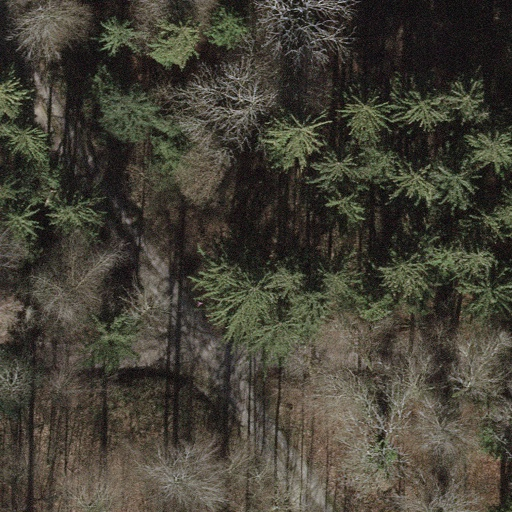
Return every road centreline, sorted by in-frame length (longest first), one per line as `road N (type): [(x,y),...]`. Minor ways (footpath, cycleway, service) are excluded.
road 1 (track): [(0,11),(289,511)]
road 2 (track): [(0,349),(220,385),(443,370),(511,379)]
